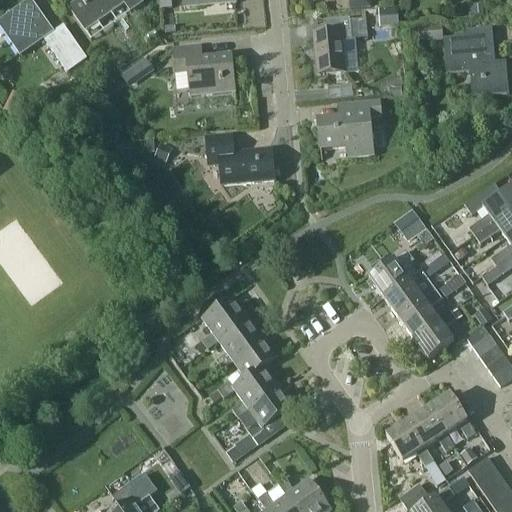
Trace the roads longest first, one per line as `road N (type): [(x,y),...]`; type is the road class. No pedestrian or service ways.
road 1 (residential): [(357,424),(318,353),(354,328),(413,389)]
road 2 (residential): [(283,122),(271,0)]
